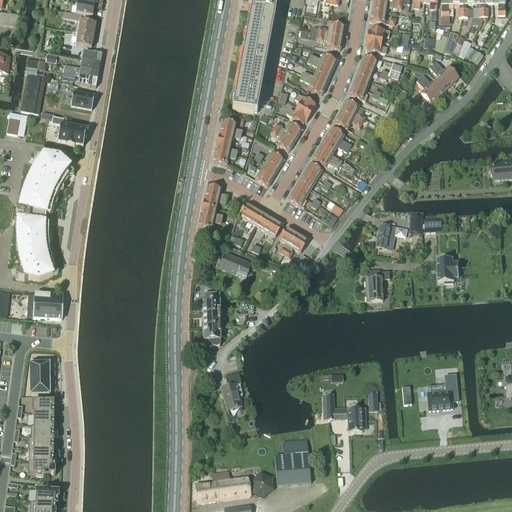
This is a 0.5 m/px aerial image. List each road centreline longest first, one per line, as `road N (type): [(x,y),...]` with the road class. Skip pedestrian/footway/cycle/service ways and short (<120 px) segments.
road 1 (primary): [(173,511),(174,297),(193,171)]
road 2 (residential): [(328,244),(469,92),(511,24)]
road 3 (residential): [(270,207),(336,94),(361,0)]
road 4 (unclassified): [(336,511),(387,456),(511,444)]
road 5 (primary): [(193,171),(224,0)]
road 6 (residential): [(87,171),(116,0)]
road 7 (residential): [(73,511),(69,346)]
road 8 (residential): [(21,340),(0,498)]
road 9 (track): [(226,348),(277,306),(328,244)]
